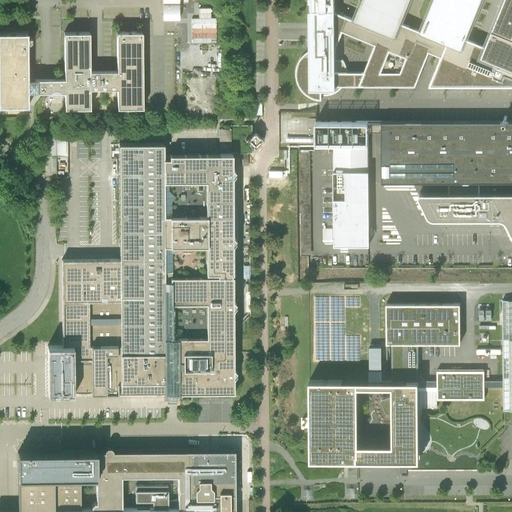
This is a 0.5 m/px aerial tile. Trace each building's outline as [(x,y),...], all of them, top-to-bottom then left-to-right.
[(161,0),(162,2),(162,3),(162,19),(179,19),(179,3),(179,2),(178,0),(161,0)] [(190,0),(190,17),(217,18),(217,6),(206,5),(206,0),(190,0)] [(308,0),(308,3),(310,3),(310,11),(308,11),(309,51),(306,53),(304,55),(302,57),(300,59),(299,61),(298,64),(297,65),(296,68),(296,70),(295,73),(295,77),(296,80),(297,83),(298,86),(300,89),(302,91),(304,93),(306,95),(308,97),(310,98),(313,99),(315,100),(318,100),(321,101),(321,96),(323,96),(326,96),(328,96),(330,95),(332,95),(335,94),(336,93),(338,92),(340,90),(341,88),(343,87),(358,87),(358,86),(415,86),(421,72),(427,57),(427,56),(429,52),(441,57),(442,57),(447,43),(461,48),(465,38),(480,0),(433,0),(421,31),(411,27),(400,23),(409,0),(362,0),(354,20),(334,12),(334,0),(308,0)] [(511,0),(503,0),(485,46),(465,38),(461,48),(447,43),(442,57),(441,57),(429,86),(511,85),(511,0)] [(43,91),(65,91),(65,108),(90,108),(90,88),(117,88),(117,107),(143,107),(143,32),(134,32),(129,32),(120,32),(116,32),(117,70),(112,70),(90,70),(89,32),(64,32),(65,78),(44,78),(43,78),(41,78),(37,78),(32,79),(28,79),(28,35),(28,33),(0,33),(0,106),(28,106),(28,91),(38,91),(40,91),(41,91),(43,91)] [(511,181),(511,120),(381,122),(374,122),(368,122),(315,123),(316,144),(333,144),(368,144),(368,131),(375,131),(381,131),(382,183),(448,182),(448,192),(479,192),(479,182),(511,181)] [(251,135),(246,139),(251,144),(252,145),(255,148),(264,140),(256,130),(253,134),(251,135)] [(46,135),(47,155),(69,154),(68,135),(46,135)] [(233,243),(236,239),(233,235),(232,174),(235,171),(232,168),(232,153),(169,154),(169,158),(163,158),(163,143),(119,144),(119,259),(62,260),(62,346),(47,346),(48,394),(74,394),(91,394),(121,394),(139,394),(164,393),(172,393),(180,394),(234,393),(234,375),(237,372),(234,369),(234,366),(234,353),(234,324),(233,307),(236,304),(233,301),(233,276),(233,273),(233,243)] [(368,144),(333,144),(333,172),(368,171),(368,144)] [(310,153),(300,153),(300,257),(310,257),(310,153)] [(369,231),(368,171),(333,172),(334,247),(369,247),(369,231)] [(511,191),(497,192),(479,192),(448,192),(420,193),(419,194),(418,195),(419,197),(428,216),(430,218),(431,219),(434,219),(501,219),(503,220),(506,221),(509,227),(511,234),(511,191)] [(503,380),(503,386),(503,410),(511,409),(511,299),(502,300),(503,380)] [(437,408),(437,400),(485,399),(485,387),(503,386),(503,380),(484,381),(484,370),(437,371),(437,387),(419,387),(419,382),(418,348),(418,344),(460,343),(460,334),(460,320),(460,317),(460,311),(460,304),(386,305),(386,343),(386,344),(392,344),(393,383),(381,382),(369,382),(366,382),(357,383),(309,383),(309,420),(310,430),(310,462),(341,462),(356,461),(362,461),(379,461),(408,461),(419,461),(419,455),(419,408),(437,408)] [(233,399),(222,399),(222,407),(234,407),(233,399)] [(234,511),(235,484),(234,480),(234,452),(210,452),(189,452),(182,452),(112,453),(112,450),(110,448),(107,448),(105,450),(105,452),(96,453),(96,477),(97,504),(94,504),(92,506),(92,510),(81,510),(55,510),(55,511),(234,511)] [(96,477),(96,453),(18,453),(18,477),(55,477),(80,477),(96,477)] [(18,477),(18,510),(0,510),(0,511),(55,511),(55,510),(81,510),(80,477),(55,477),(18,477)]
